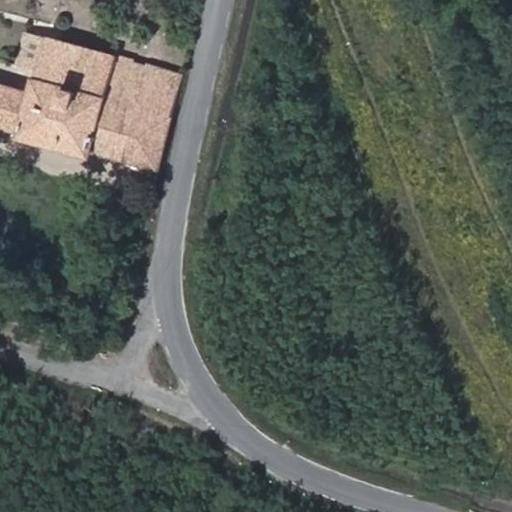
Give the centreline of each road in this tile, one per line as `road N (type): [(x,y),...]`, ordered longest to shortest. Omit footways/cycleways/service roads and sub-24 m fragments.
road 1 (tertiary): [(363,0),(462,257),(511,343)]
road 2 (residential): [(414,511),(336,486),(219,429)]
road 3 (residential): [(172,199),(111,381)]
